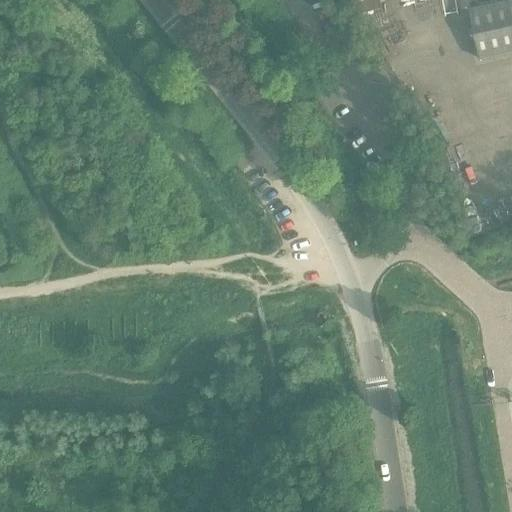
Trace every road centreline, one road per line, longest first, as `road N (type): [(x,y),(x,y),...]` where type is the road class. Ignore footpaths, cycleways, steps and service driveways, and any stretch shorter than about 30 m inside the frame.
road 1 (unclassified): [(394,511),(364,325),(341,257),(282,164),(153,0)]
road 2 (track): [(0,295),(101,273),(349,280)]
